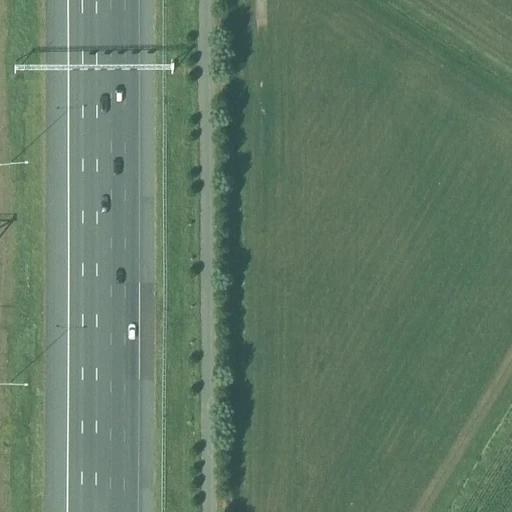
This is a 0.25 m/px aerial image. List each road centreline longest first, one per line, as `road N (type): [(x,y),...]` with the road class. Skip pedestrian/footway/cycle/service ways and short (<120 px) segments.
road 1 (unclassified): [(208,511),(207,0)]
road 2 (motorway): [(94,511),(94,0)]
